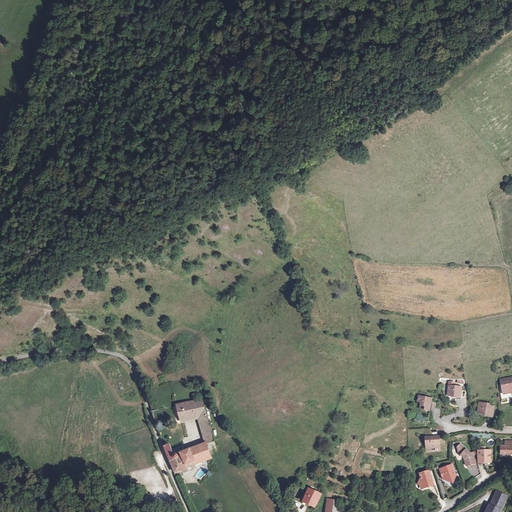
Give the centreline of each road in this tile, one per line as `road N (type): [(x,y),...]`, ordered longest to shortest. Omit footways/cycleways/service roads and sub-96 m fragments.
road 1 (track): [(0,235),(211,0)]
road 2 (unclassified): [(187,511),(127,359),(77,348),(0,360)]
road 3 (track): [(61,25),(0,180)]
road 4 (track): [(351,511),(356,459),(396,423),(397,414),(376,397)]
